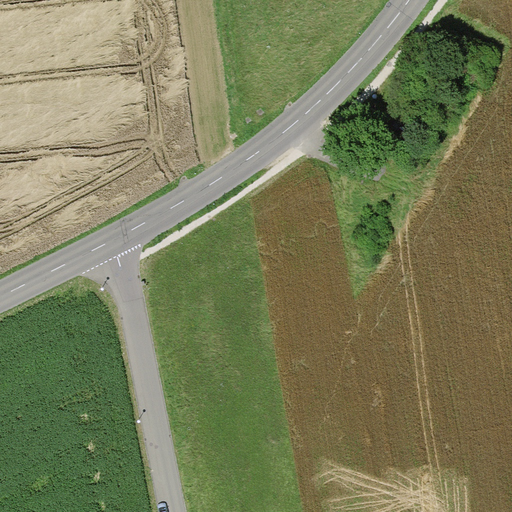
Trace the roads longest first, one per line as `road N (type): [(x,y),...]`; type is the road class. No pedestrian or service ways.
road 1 (secondary): [(110,243),(236,169),(339,86),(409,0)]
road 2 (residential): [(172,511),(127,282),(110,243)]
road 3 (secondary): [(0,296),(110,243)]
